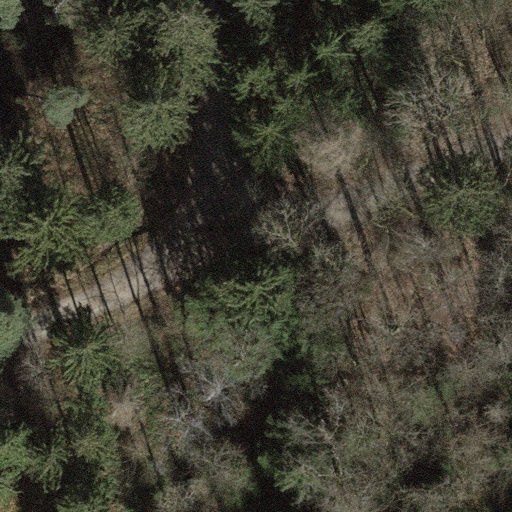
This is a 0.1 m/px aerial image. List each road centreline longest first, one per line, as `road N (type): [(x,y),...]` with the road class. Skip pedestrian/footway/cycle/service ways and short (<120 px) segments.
road 1 (track): [(0,333),(511,135)]
road 2 (track): [(178,262),(228,124),(205,0)]
